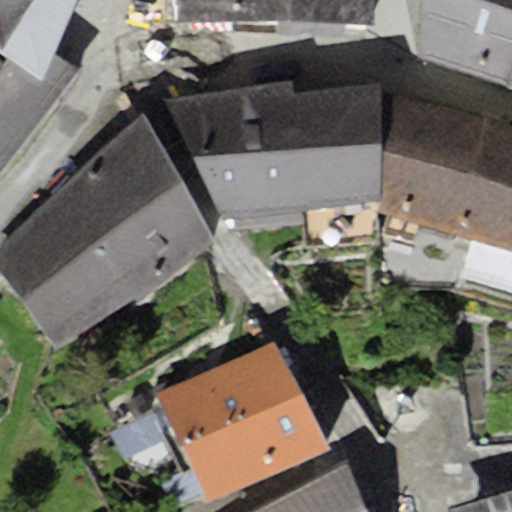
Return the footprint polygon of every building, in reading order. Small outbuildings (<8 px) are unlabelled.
[(0,0),(0,48),(6,52),(0,61),(0,162),(77,67),(48,49),(51,43),(73,0),(0,0)] [(371,19),(370,0),(177,0),(177,20),(371,19)] [(511,0),(418,0),(417,50),(505,85),(511,86),(511,0)] [(247,86),(167,97),(230,230),(302,223),(302,250),(375,247),(374,209),(382,191),(379,89),(379,77),(290,91),(288,80),(247,86)] [(382,191),(374,209),(473,236),(511,247),(511,125),(487,115),(455,107),(379,89),(382,191)] [(212,239),(140,115),(95,158),(0,249),(0,270),(54,345),(212,239)] [(511,247),(473,236),(459,276),(511,292),(511,247)] [(270,342),(156,393),(203,500),(326,448),(295,390),(270,342)] [(363,511),(356,493),(345,461),(255,511),(363,511)] [(511,511),(511,485),(451,503),(451,511),(511,511)]
